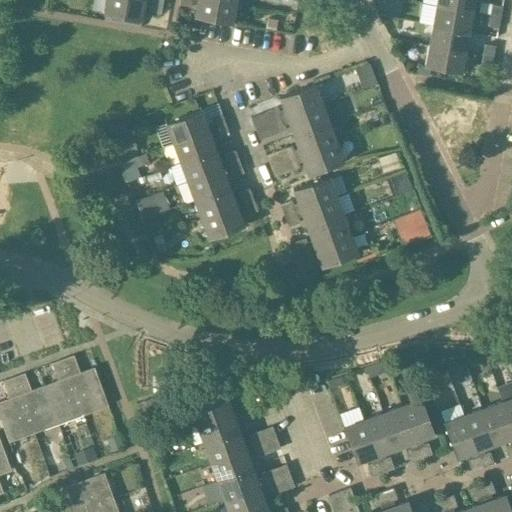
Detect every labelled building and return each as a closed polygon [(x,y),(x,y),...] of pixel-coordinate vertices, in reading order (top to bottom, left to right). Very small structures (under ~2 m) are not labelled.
[(144,7),(149,8),(150,0),(148,0),(106,0),(104,14),(142,20),(144,7)] [(150,0),(149,8),(148,13),(160,15),(163,3),(150,0)] [(233,24),(236,3),(220,0),(192,0),(192,2),(197,3),(195,17),(233,24)] [(436,0),(436,6),(473,13),(475,0),(436,0)] [(478,13),(489,15),(489,16),(501,18),(503,7),(492,5),(492,4),(481,2),(478,13)] [(469,33),(473,13),(436,6),(432,26),(469,33)] [(499,29),(501,18),(489,16),(487,27),(499,29)] [(432,26),(428,46),(466,53),(469,33),(432,26)] [(484,44),(482,55),(493,57),(495,46),(484,44)] [(462,73),(466,53),(428,46),(425,66),(462,73)] [(492,68),(493,57),(482,55),(480,66),(492,68)] [(369,63),(351,68),(357,88),(375,83),(369,63)] [(284,110),(278,113),(281,119),(323,104),(316,85),(280,98),(284,110)] [(289,125),(294,136),(330,123),(323,104),(281,119),(283,127),(289,125)] [(252,119),(256,129),(281,119),(278,113),(277,109),(252,119)] [(202,110),(166,123),(165,124),(155,128),(163,147),(173,143),(214,128),(212,122),(207,123),(202,110)] [(214,128),(226,124),(222,113),(210,117),(212,122),(214,128)] [(285,131),(283,127),(281,119),(256,129),(260,140),(285,131)] [(298,148),(292,151),(295,157),(337,142),(330,123),(294,136),(298,148)] [(230,135),(226,124),(214,128),(217,135),(218,140),(230,135)] [(212,137),(217,135),(214,128),(173,143),(180,162),(217,149),(212,137)] [(115,143),(119,156),(138,150),(133,136),(115,143)] [(344,162),(337,142),(295,157),(297,165),(303,162),(308,175),(344,162)] [(266,156),(270,167),(295,157),(292,151),(291,146),(266,156)] [(180,162),(187,181),(228,166),(226,160),(221,161),(217,149),(180,162)] [(382,170),(398,165),(394,151),(378,156),(382,170)] [(226,160),(228,166),(239,162),(235,152),(224,156),(226,160)] [(299,169),(297,165),(295,157),(270,167),(274,178),(299,169)] [(243,173),(239,162),(228,166),(231,173),(232,177),(243,173)] [(187,181),(194,200),(230,187),(226,175),(231,173),(228,166),(187,181)] [(298,203),(293,205),(295,212),(337,197),(330,177),(293,190),(298,203)] [(194,200),(201,219),(242,204),(239,197),(235,199),(230,187),(194,200)] [(239,197),(242,204),(253,200),(250,189),(238,193),(239,197)] [(162,208),(157,193),(137,201),(143,216),(162,208)] [(344,216),(337,197),(295,212),(298,219),(303,217),(307,229),(344,216)] [(258,212),(253,200),(242,204),(244,211),(246,216),(258,212)] [(295,212),(293,205),(292,201),(280,205),(284,216),(295,212)] [(240,213),(244,211),(242,204),(201,219),(208,239),(245,226),(240,213)] [(298,219),(295,212),(284,216),(288,227),(299,223),(298,219)] [(351,235),(344,216),(307,229),(312,242),(307,243),(310,250),(351,235)] [(418,217),(395,225),(401,242),(424,233),(418,217)] [(358,255),(351,235),(310,250),(312,257),(317,255),(321,268),(358,255)] [(310,250),(307,243),(306,239),(294,243),(298,254),(310,250)] [(312,257),(310,250),(298,254),(302,266),(314,261),(312,257)] [(73,357),(63,360),(83,415),(108,406),(94,368),(79,373),(73,357)] [(58,381),(45,386),(58,424),(83,415),(63,360),(52,364),(58,381)] [(24,374),(14,378),(33,433),(58,424),(45,386),(30,391),(24,374)] [(0,419),(8,442),(33,433),(14,378),(3,382),(9,399),(0,402),(0,419)] [(188,405),(196,425),(237,410),(235,403),(229,405),(224,392),(188,405)] [(235,403),(237,410),(249,406),(244,394),(233,399),(235,403)] [(141,417),(165,409),(160,396),(137,404),(141,417)] [(511,397),(501,402),(511,431),(511,397)] [(422,399),(402,406),(417,448),(423,445),(421,440),(435,435),(422,399)] [(507,440),(509,445),(511,444),(511,431),(501,402),(482,409),(496,445),(507,440)] [(237,410),(239,416),(241,421),(252,416),(249,406),(237,410)] [(402,406),(383,413),(396,449),(408,445),(410,450),(417,448),(402,406)] [(483,449),(496,445),(482,409),(463,416),(478,457),(485,454),(483,449)] [(234,418),(239,416),(237,410),(196,425),(203,444),(239,431),(234,418)] [(383,413),(363,420),(379,462),(386,459),(383,454),(396,449),(383,413)] [(470,455),(472,459),(478,457),(463,416),(444,423),(457,459),(470,455)] [(370,459),(371,464),(379,462),(363,420),(343,427),(357,463),(370,459)] [(247,435),(248,440),(251,448),(276,438),(272,426),(247,435)] [(243,442),(239,431),(203,444),(210,463),(251,448),(248,440),(243,442)] [(280,449),(276,438),(251,448),(253,454),(255,458),(280,449)] [(0,439),(0,494),(3,493),(0,484),(0,474),(11,470),(0,439)] [(417,448),(421,459),(432,455),(427,444),(423,445),(417,448)] [(92,446),(73,451),(77,463),(96,457),(92,446)] [(210,463),(217,482),(253,469),(248,456),(253,454),(251,448),(210,463)] [(417,448),(410,450),(405,452),(409,464),(421,459),(417,448)] [(478,457),(483,468),(494,464),(490,453),(485,454),(478,457)] [(478,457),(472,459),(467,461),(471,472),(483,468),(478,457)] [(379,462),(383,473),(394,469),(390,458),(386,459),(379,462)] [(379,462),(371,464),(367,466),(371,477),(383,473),(379,462)] [(261,473),(262,478),(265,485),(290,476),(286,464),(261,473)] [(217,482),(224,501),(265,485),(262,478),(257,480),(253,469),(217,482)] [(54,507),(55,511),(73,511),(113,498),(104,472),(66,486),(71,501),(54,507)] [(294,487),(290,476),(265,485),(267,492),(269,496),(294,487)] [(483,497),(490,495),(494,493),(490,482),(479,486),(483,497)] [(262,494),(267,492),(265,485),(224,501),(227,511),(251,511),(267,506),(262,494)] [(483,497),(479,486),(468,490),(472,501),(477,500),(483,497)] [(358,511),(350,488),(338,492),(345,511),(358,511)] [(385,503),(392,501),(396,499),(392,488),(381,492),(385,503)] [(334,511),(345,511),(338,492),(328,495),(334,511)] [(379,506),(385,503),(381,492),(370,496),(374,508),(379,506)] [(445,511),(452,509),(457,507),(452,495),(441,499),(445,511)] [(492,500),(490,495),(483,497),(488,511),(511,511),(505,495),(492,500)] [(479,504),(466,509),(467,511),(488,511),(483,497),(477,500),(479,504)] [(117,511),(113,498),(73,511),(117,511)] [(442,511),(445,511),(441,499),(430,503),(433,511),(442,511)] [(394,505),(392,501),(385,503),(388,511),(411,511),(407,501),(394,505)] [(388,511),(385,503),(379,506),(381,511),(377,511),(388,511)]
